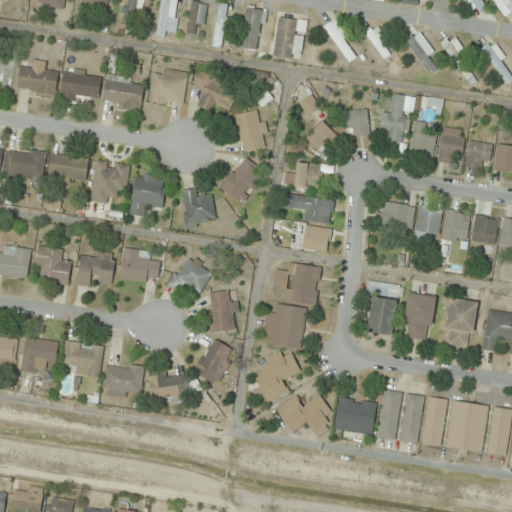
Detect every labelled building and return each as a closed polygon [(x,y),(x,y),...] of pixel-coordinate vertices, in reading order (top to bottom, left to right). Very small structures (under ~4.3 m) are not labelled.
[(35,0),(35,4),(61,8),(62,0),(35,0)] [(80,0),(79,8),(104,12),(106,0),(80,0)] [(128,26),(135,0),(126,0),(120,24),(128,26)] [(144,16),(144,0),(128,0),(129,16),(144,16)] [(163,37),(169,0),(159,0),(154,36),(163,37)] [(470,0),(480,13),(488,7),(483,0),(470,0)] [(185,33),(193,34),(198,2),(190,1),(185,33)] [(226,4),(217,3),(211,46),(219,47),(226,4)] [(240,52),(249,54),(256,10),(247,9),(240,52)] [(271,56),(289,58),(295,20),(277,17),(271,56)] [(349,63),(357,57),(343,39),(348,35),(336,18),(323,28),(349,63)] [(393,53),(375,26),(365,33),(383,60),(393,53)] [(404,40),(430,75),(437,70),(428,57),(434,53),(418,30),(404,40)] [(465,86),(477,80),(456,35),(444,41),(465,86)] [(507,56),(491,41),(479,54),(510,83),(511,80),(511,72),(501,62),(507,56)] [(49,63),(32,60),(31,69),(21,68),(17,92),(55,98),(59,74),(48,72),(49,63)] [(79,96),(99,97),(101,73),(62,70),(60,101),(79,102),(79,96)] [(152,76),(149,102),(184,107),(188,73),(163,70),(162,77),(152,76)] [(229,109),(237,87),(198,73),(192,89),(201,93),(197,105),(212,111),(215,104),(229,109)] [(140,113),(145,82),(106,76),(103,102),(122,104),(121,110),(140,113)] [(306,116),(320,108),(312,95),(299,103),(306,116)] [(392,115),(381,115),(381,131),(388,131),(388,142),(407,142),(407,117),(403,117),(403,96),(392,96),(392,115)] [(234,116),(242,153),(268,147),(262,120),(255,121),(253,111),(234,116)] [(346,137),(370,135),(369,111),(345,111),(346,137)] [(305,139),(319,153),(337,135),(323,121),(305,139)] [(436,135),(426,133),(427,124),(414,123),(410,156),(433,159),(436,135)] [(440,163),(462,163),(462,129),(440,129),(440,163)] [(492,146),(469,142),(465,166),(487,170),(492,146)] [(511,172),(511,146),(496,145),(494,171),(511,172)] [(44,151),(6,150),(6,177),(44,179),(44,151)] [(49,180),(87,181),(87,157),(49,156),(49,180)] [(220,188),(239,204),(263,173),(244,157),(220,188)] [(112,195),(125,197),(130,166),(94,161),(89,202),(111,205),(112,195)] [(296,189),(321,187),(320,163),(295,165),(296,189)] [(163,210),(166,177),(134,174),(130,216),(145,217),(145,208),(163,210)] [(185,227),(216,224),(212,195),(197,197),(196,189),(181,191),(185,227)] [(302,221),(330,225),(333,201),(283,194),(281,207),(303,210),(302,221)] [(379,227),(413,229),(414,206),(380,203),(379,227)] [(417,234),(440,234),(440,208),(417,208),(417,234)] [(467,242),(468,222),(460,222),(460,211),(446,210),(444,241),(467,242)] [(470,240),(493,246),(499,220),(476,215),(470,240)] [(511,246),(511,222),(502,221),(500,245),(511,246)] [(332,230),(306,225),(302,249),(328,254),(332,230)] [(3,255),(0,255),(0,275),(28,279),(31,250),(4,247),(3,255)] [(44,280),(68,283),(71,262),(62,261),(63,251),(39,247),(36,269),(46,270),(44,280)] [(160,263),(150,262),(151,253),(123,249),(119,278),(157,283),(160,263)] [(81,257),(76,286),(88,288),(89,279),(112,282),(116,255),(93,252),(92,259),(81,257)] [(213,270),(185,255),(170,286),(178,290),(182,283),(202,293),(213,270)] [(317,306),(321,267),(289,263),(288,272),(275,270),(273,291),(284,292),(282,302),(317,306)] [(400,286),(367,281),(365,295),(372,295),(367,333),(393,337),(400,286)] [(211,334),(236,332),(234,313),(238,312),(237,301),(229,302),(228,292),(208,293),(211,334)] [(430,342),(436,297),(408,293),(402,338),(430,342)] [(444,345),(465,348),(466,339),(473,340),(479,302),(450,298),(444,345)] [(303,350),(307,308),(278,305),(277,315),(266,313),(264,335),(273,336),(272,347),(303,350)] [(481,350),(492,351),(494,342),(511,344),(510,354),(511,354),(511,313),(486,311),(481,350)] [(0,362),(15,361),(13,332),(0,333),(0,362)] [(55,365),(58,342),(25,339),(22,372),(42,374),(43,364),(55,365)] [(235,353),(213,339),(193,371),(214,385),(235,353)] [(71,374),(100,378),(104,347),(66,342),(63,362),(72,364),(71,374)] [(266,403),(288,394),(283,382),(301,374),(292,354),(284,358),(281,352),(259,362),(264,371),(254,376),(266,403)] [(107,363),(101,394),(132,399),(133,390),(141,391),(145,369),(107,363)] [(187,397),(187,375),(149,375),(149,398),(187,397)] [(378,438),(395,441),(402,393),(384,391),(378,438)] [(331,413),(320,394),(300,406),(295,398),(276,409),(291,435),(308,424),(317,438),(331,429),(324,417),(331,413)] [(424,396),(406,394),(400,442),(418,444),(424,396)] [(377,403),(339,398),(335,430),(342,431),(341,438),(371,442),(377,403)] [(422,445),(441,447),(447,400),(427,398),(422,445)] [(488,406),(452,401),(446,449),(481,454),(488,406)] [(487,455),(507,457),(511,410),(511,409),(492,407),(487,455)] [(40,511),(42,489),(24,487),(24,494),(13,493),(11,511),(40,511)] [(71,511),(73,500),(50,498),(48,511),(71,511)]
